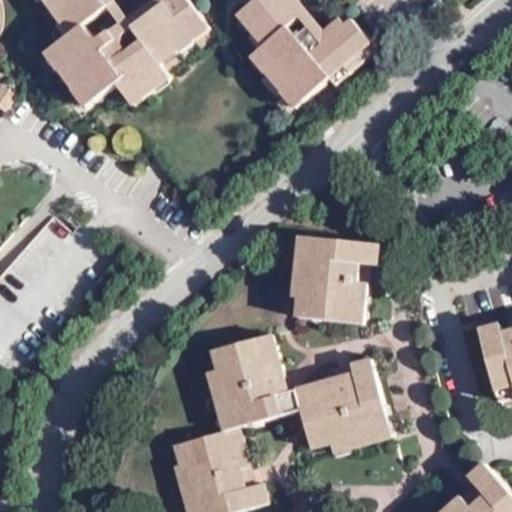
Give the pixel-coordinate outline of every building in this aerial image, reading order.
[(61,19),(71,11),(61,0),(49,0),(48,2),(61,19)] [(189,32),(205,20),(189,0),(170,0),(135,26),(144,41),(128,52),(124,48),(125,33),(129,29),(124,22),(101,39),(89,21),(110,6),(105,0),(61,0),(71,11),(82,26),(72,34),(57,45),(71,63),(85,81),(99,99),(119,84),(130,97),(140,88),(148,99),(160,90),(152,82),(169,71),(164,64),(158,55),(173,44),(189,32)] [(290,84),(304,101),(332,77),(344,67),(358,54),(373,41),(355,19),(326,43),(310,25),(297,34),(288,25),(301,14),(289,0),(254,0),(247,7),(259,23),(270,38),(264,43),(259,47),(274,65),(290,84)] [(240,13),(252,28),(259,23),(247,7),(240,13)] [(61,19),(72,34),(82,26),(71,11),(61,19)] [(210,28),(205,20),(189,32),(195,40),(210,28)] [(252,28),(264,43),(270,38),(259,23),(252,28)] [(195,40),(189,32),(173,44),(179,52),(195,40)] [(358,54),(364,62),(380,49),(373,41),(358,54)] [(179,52),(173,44),(158,55),(164,64),(179,52)] [(49,51),(63,69),(71,63),(57,45),(49,51)] [(252,54),(266,71),(274,65),(259,47),(252,54)] [(344,67),(350,74),(364,62),(358,54),(344,67)] [(63,69),(76,88),(85,81),(71,63),(63,69)] [(266,71),(282,91),(290,84),(274,65),(266,71)] [(344,67),(332,77),(338,85),(350,74),(344,67)] [(175,79),(169,71),(152,82),(160,90),(175,79)] [(89,106),(99,99),(85,81),(76,88),(89,106)] [(0,105),(7,109),(18,94),(2,84),(0,86),(0,105)] [(296,108),(304,101),(290,84),(282,91),(296,108)] [(138,106),(148,99),(140,88),(130,97),(138,106)] [(54,217),(121,264),(126,259),(83,222),(79,226),(61,210),(54,217)] [(382,262),(384,244),(302,236),(296,294),(305,295),(303,315),(366,322),(371,281),(363,280),(365,261),(382,262)] [(511,329),(488,337),(503,389),(511,387),(511,329)] [(272,332),(213,347),(217,369),(207,370),(224,428),(298,406),(287,373),(272,332)] [(345,373),(301,386),(318,447),(335,444),(335,454),(399,437),(373,358),(352,358),(350,372),(345,373)] [(244,426),(175,443),(192,511),(230,511),(272,501),(270,482),(256,483),(251,461),(244,426)] [(471,491),(442,511),(511,511),(511,493),(485,465),(469,477),(476,486),(471,491)]
